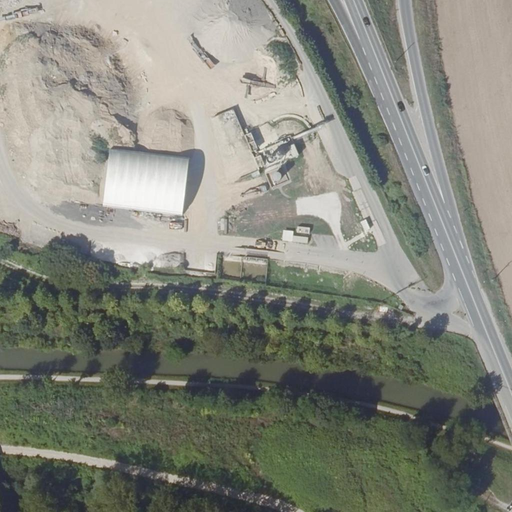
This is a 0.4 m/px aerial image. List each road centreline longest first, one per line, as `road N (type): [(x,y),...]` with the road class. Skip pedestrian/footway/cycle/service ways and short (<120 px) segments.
road 1 (track): [(295,511),(137,469),(0,450)]
road 2 (trunk): [(450,241),(451,208),(404,0)]
road 3 (secondary): [(450,241),(378,64)]
road 4 (secondary): [(450,241),(511,394)]
road 5 (track): [(435,425),(445,458),(463,480),(511,510)]
